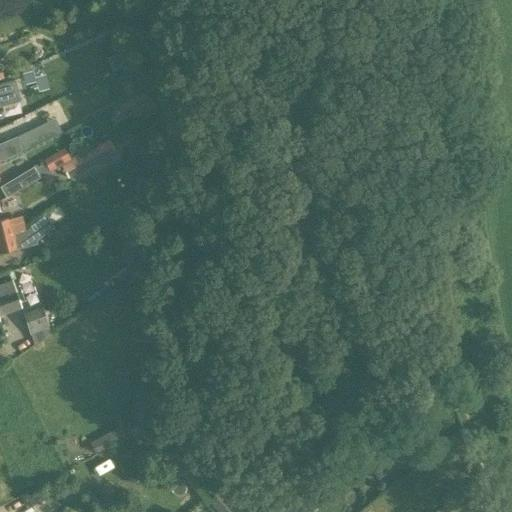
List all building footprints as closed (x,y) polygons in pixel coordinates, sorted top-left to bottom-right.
[(116,55),(107,60),(112,71),(121,67),(116,55)] [(129,80),(125,72),(114,77),(117,85),(129,80)] [(47,89),(46,74),(25,75),(26,90),(47,89)] [(34,131),(19,138),(25,151),(40,143),(34,131)] [(0,161),(2,161),(18,154),(15,140),(0,146),(0,161)] [(61,167),(68,179),(86,168),(80,157),(61,167)] [(34,168),(0,188),(6,198),(40,178),(34,168)] [(107,214),(104,206),(81,215),(90,238),(95,236),(96,239),(114,232),(111,225),(130,217),(126,207),(107,214)] [(0,236),(0,252),(0,253),(0,254),(16,249),(37,245),(36,241),(53,229),(43,214),(27,226),(29,231),(12,235),(11,234),(0,236)] [(8,219),(0,221),(0,236),(11,234),(11,233),(8,219)] [(0,316),(21,309),(14,287),(0,292),(0,316)] [(49,328),(41,304),(22,311),(30,335),(49,328)] [(120,429),(91,443),(96,452),(124,437),(120,429)] [(167,474),(183,471),(175,433),(159,436),(167,474)] [(420,454),(424,458),(442,442),(439,438),(420,454)] [(299,497),(310,510),(320,501),(309,488),(299,497)] [(31,493),(21,498),(27,510),(37,504),(31,493)] [(117,511),(131,511),(123,501),(114,507),(117,511)]
